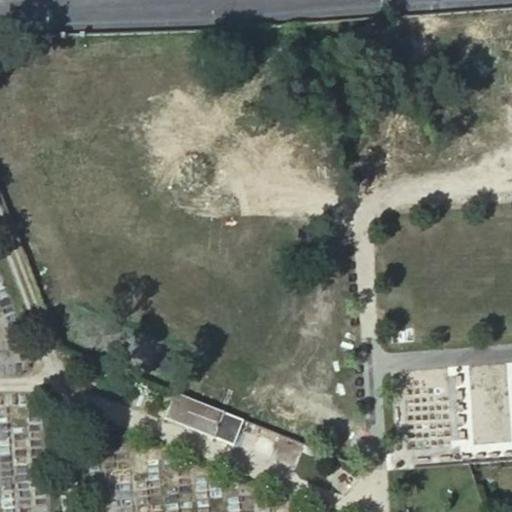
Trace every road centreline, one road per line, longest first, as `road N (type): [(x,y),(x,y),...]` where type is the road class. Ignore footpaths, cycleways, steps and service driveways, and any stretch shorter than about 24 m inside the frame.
road 1 (unclassified): [(314,0),(0,7)]
road 2 (unknown): [(59,393),(0,233)]
